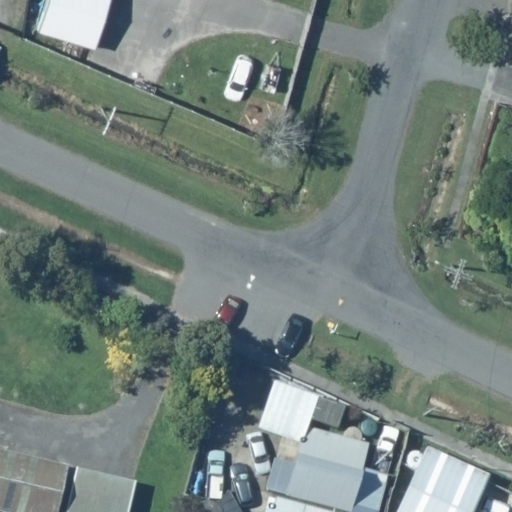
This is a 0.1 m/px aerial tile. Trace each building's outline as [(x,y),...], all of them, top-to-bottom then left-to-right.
[(42,0),(35,28),(92,43),(102,0),(42,0)] [(352,511),(369,442),(301,426),(284,498),(343,511),(352,511)] [(471,511),(488,474),(419,444),(389,511),(471,511)] [(0,445),(0,511),(50,511),(64,464),(0,445)] [(126,511),(137,472),(80,458),(66,511),(126,511)] [(329,511),(261,495),(256,511),(329,511)]
